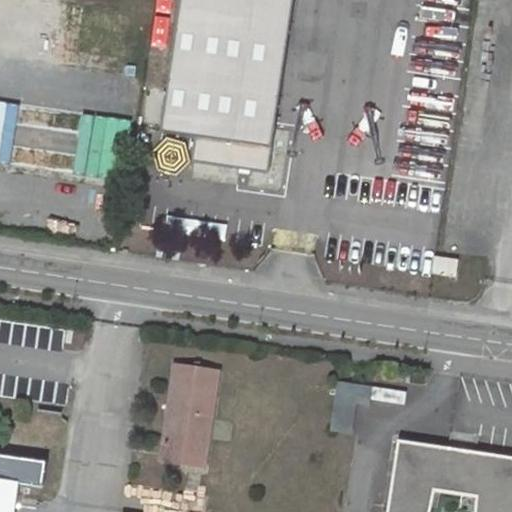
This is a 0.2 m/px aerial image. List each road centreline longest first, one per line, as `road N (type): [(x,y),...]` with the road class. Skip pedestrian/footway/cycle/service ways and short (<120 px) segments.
road 1 (unclassified): [(0,267),(511,344)]
road 2 (unknown): [(452,335),(423,408),(376,450),(352,489),(349,511)]
